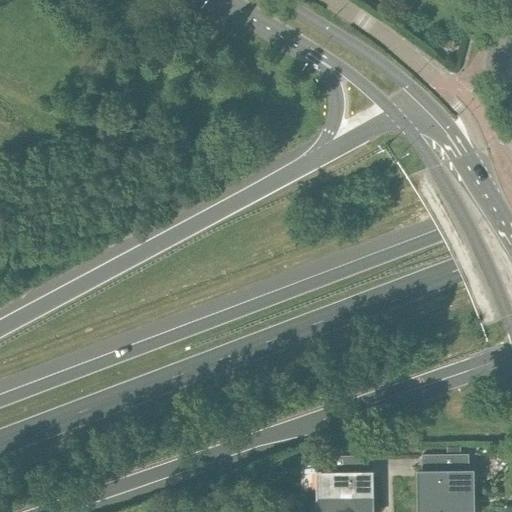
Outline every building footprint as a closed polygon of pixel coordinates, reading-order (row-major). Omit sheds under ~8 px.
[(447,455),(461,455),(460,446),(447,446),(447,455)] [(422,456),(423,496),(469,495),(469,455),(422,456)] [(322,497),(368,495),(368,456),(322,456),(322,497)] [(270,484),(271,466),(256,466),(256,484),(264,484),(270,484)] [(322,511),(368,511),(368,495),(322,497),(322,511)] [(469,511),(469,495),(423,496),(423,511),(469,511)]
